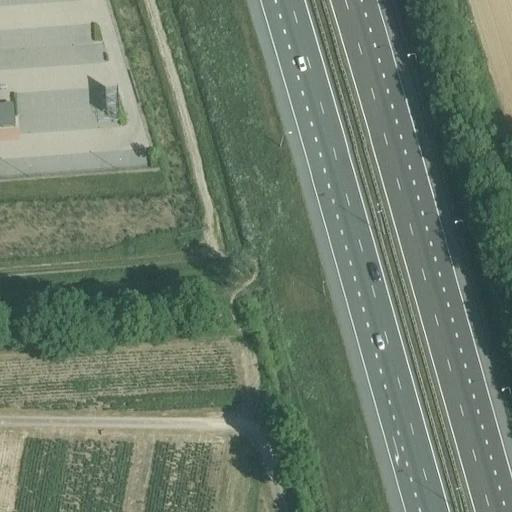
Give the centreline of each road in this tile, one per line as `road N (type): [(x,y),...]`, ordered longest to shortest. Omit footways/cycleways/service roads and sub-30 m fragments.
road 1 (motorway): [(288,0),(435,511)]
road 2 (motorway): [(489,511),(344,0)]
road 3 (unclassified): [(277,511),(253,426),(0,419)]
